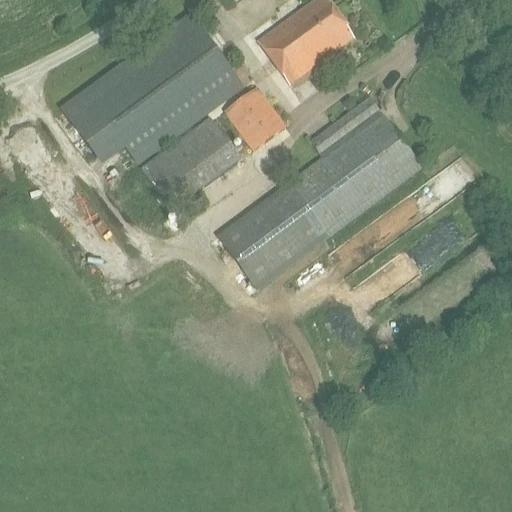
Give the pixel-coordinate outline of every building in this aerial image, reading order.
[(352,37),(324,0),(321,0),(259,46),(288,85),(352,37)] [(241,91),(189,20),(62,113),(97,160),(121,143),(138,167),(241,91)] [(286,130),(259,92),(226,116),(253,153),(286,130)] [(380,115),(370,101),(312,144),(321,158),(380,115)] [(381,118),(280,193),(321,249),(323,247),(420,171),(381,118)] [(242,143),(226,120),(215,128),(209,120),(141,171),(172,215),(242,163),(232,150),(242,143)] [(321,249),(280,193),(218,239),(257,292),(321,249)] [(334,269),(345,281),(356,271),(345,259),(334,269)]
